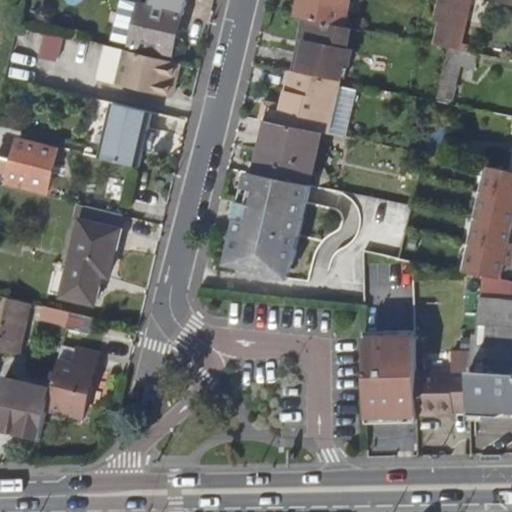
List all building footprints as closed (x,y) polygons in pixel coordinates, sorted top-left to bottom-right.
[(301,0),(297,19),(305,20),(338,27),(345,2),(351,4),(351,0),(301,0)] [(121,44),(131,46),(141,7),(131,5),(121,44)] [(141,7),(131,46),(171,56),(180,17),(141,7)] [(303,51),(297,74),(338,83),(342,65),(346,66),(350,46),(338,44),(343,28),(338,27),(305,20),(300,42),(308,44),(306,51),(303,51)] [(440,23),(434,47),(449,50),(455,26),(440,23)] [(477,55),(449,50),(440,88),(455,91),(460,68),(473,71),(477,55)] [(175,88),(180,66),(124,53),(116,87),(165,99),(168,86),(175,88)] [(264,122),(273,124),(320,133),(323,122),(333,125),(343,89),(291,77),(283,112),(267,109),(264,122)] [(139,169),(152,115),(124,108),(114,106),(101,160),(139,169)] [(262,176),(306,186),(310,187),(322,134),(320,133),(273,124),(267,152),(253,150),(250,164),(264,167),(262,176)] [(431,127),(424,155),(446,159),(452,131),(431,127)] [(58,142),(20,133),(12,162),(0,159),(0,175),(8,177),(7,185),(45,194),(58,142)] [(511,172),(489,167),(476,220),(511,228),(511,172)] [(262,176),(248,174),(237,220),(245,222),(241,236),(233,235),(226,268),(284,281),(288,266),(294,268),(305,220),(299,218),(306,186),(262,176)] [(123,218),(85,209),(62,301),(93,308),(99,285),(90,282),(91,277),(106,280),(123,218)] [(511,228),(476,220),(464,273),(482,277),(482,276),(501,280),(504,265),(511,266),(511,244),(509,243),(511,232),(511,228)] [(511,283),(483,278),(482,300),(511,302),(511,283)] [(70,313),(11,299),(0,346),(0,350),(20,353),(28,322),(66,330),(70,313)] [(511,302),(482,300),(476,374),(505,376),(511,376),(511,302)] [(95,319),(70,313),(66,330),(91,335),(95,319)] [(418,375),(418,337),(399,338),(366,340),(368,421),(420,419),(420,418),(419,385),(418,375)] [(62,350),(51,396),(47,414),(84,423),(99,359),(62,350)] [(511,376),(505,376),(476,374),(471,374),(470,376),(470,412),(511,414),(511,376)] [(418,375),(419,385),(420,418),(456,417),(456,412),(470,412),(470,376),(418,375)] [(29,443),(40,445),(47,414),(51,396),(3,386),(0,400),(0,440),(28,447),(29,443)]
